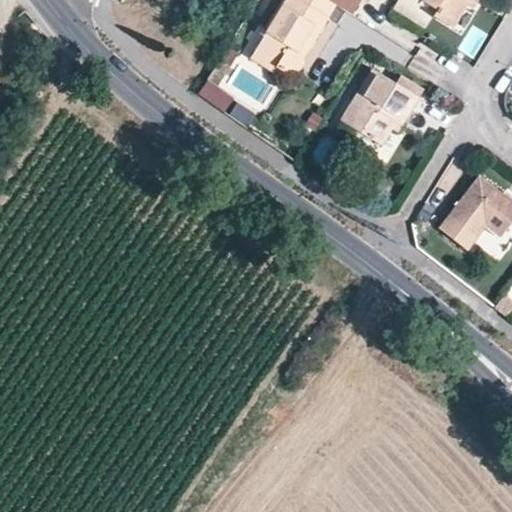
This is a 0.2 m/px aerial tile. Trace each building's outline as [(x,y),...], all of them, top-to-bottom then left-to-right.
[(299,52),(328,7),(318,0),(279,0),(243,57),(275,76),(280,69),(281,72),(285,74),(290,73),(293,71),(295,68),(296,63),(294,59),(291,56),(287,56),(293,48),(299,52)] [(356,0),(355,0),(318,0),(328,7),(345,17),(356,0)] [(461,6),(464,0),(412,0),(450,22),(461,6)] [(464,0),(461,6),(466,9),(472,0),(464,0)] [(393,127),(416,92),(390,75),(385,83),(367,71),(334,121),(372,147),(383,130),(387,123),(393,127)] [(389,134),(393,127),(387,123),(383,130),(389,134)] [(494,241),(511,217),(511,211),(471,180),(432,231),(462,254),(480,230),(494,241)] [(507,309),(495,300),(487,310),(499,319),(507,309)]
